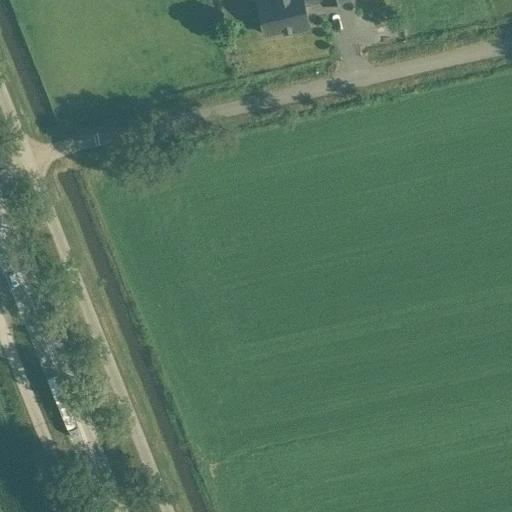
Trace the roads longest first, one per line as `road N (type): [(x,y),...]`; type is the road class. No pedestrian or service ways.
road 1 (unclassified): [(38,161),(511,49)]
road 2 (unclassified): [(175,511),(38,161)]
road 3 (primary): [(112,511),(0,229)]
road 4 (unclassified): [(68,511),(0,339)]
